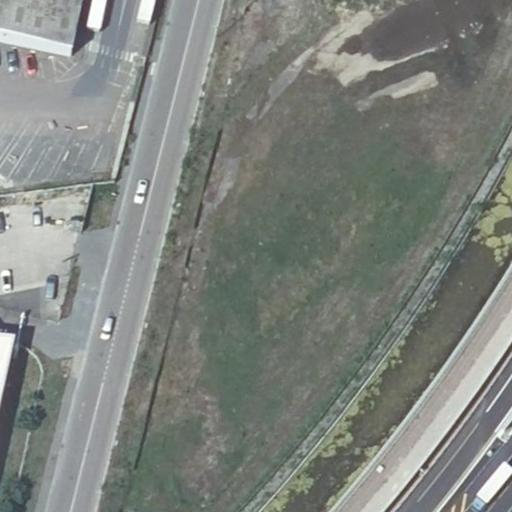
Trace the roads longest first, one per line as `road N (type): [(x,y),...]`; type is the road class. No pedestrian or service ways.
road 1 (tertiary): [(70,511),(198,0)]
road 2 (trunk): [(511,393),(424,511)]
